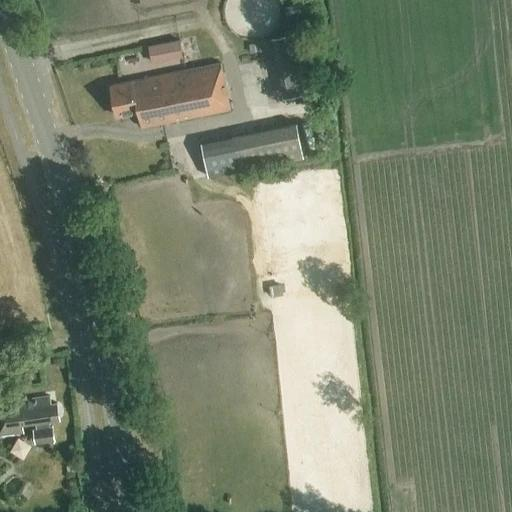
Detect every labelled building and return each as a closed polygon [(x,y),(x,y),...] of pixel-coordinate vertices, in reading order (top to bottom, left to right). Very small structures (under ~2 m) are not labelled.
[(180,40),(149,46),(153,67),(184,61),(180,40)] [(231,110),(222,65),(111,87),(117,117),(138,113),(141,128),(231,110)] [(223,134),(227,165),(288,158),(284,126),(223,134)] [(167,146),(172,170),(206,164),(202,140),(167,146)] [(49,427),(48,420),(58,419),(56,401),(50,402),(49,396),(0,403),(0,435),(22,432),(21,424),(35,422),(36,429),(33,429),(35,444),(54,442),(52,427),(49,427)]
